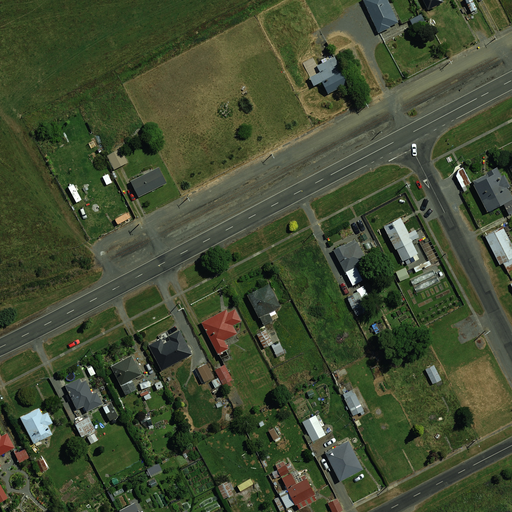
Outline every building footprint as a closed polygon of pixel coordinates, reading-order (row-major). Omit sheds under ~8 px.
[(390,0),(363,0),(380,35),(402,24),(390,0)] [(444,0),(422,0),(429,12),(446,3),(444,0)] [(323,63),(316,66),(319,73),(310,78),(315,89),(324,84),(330,95),(351,85),(337,56),(329,60),(328,56),(321,59),(323,63)] [(123,148),(108,156),(115,172),(131,165),(123,148)] [(119,185),(128,202),(159,186),(150,169),(119,185)] [(511,198),(498,169),(472,181),(489,217),(506,209),(509,215),(511,213),(511,198)] [(400,218),(384,227),(404,264),(421,255),(400,218)] [(511,242),(504,228),(485,239),(501,267),(505,265),(509,271),(511,269),(511,242)] [(360,236),(334,250),(354,287),(368,280),(361,267),(373,261),(360,236)] [(270,283),(247,295),(264,326),(279,318),(275,310),(282,306),(270,283)] [(235,328),(242,325),(234,307),(202,323),(218,358),(230,352),(225,342),(239,336),(235,328)] [(272,345),(277,357),(281,365),(288,362),(284,354),(287,353),(275,325),(255,333),(263,349),(272,345)] [(163,373),(197,355),(183,329),(150,347),(163,373)] [(147,377),(137,356),(112,368),(126,397),(140,391),(136,382),(147,377)] [(210,362),(197,370),(205,384),(218,377),(215,371),(210,362)] [(434,363),(424,368),(434,388),(444,383),(434,363)] [(226,364),(215,371),(218,377),(224,387),(236,381),(226,364)] [(95,394),(87,379),(66,390),(77,411),(84,407),(88,415),(103,406),(108,404),(101,391),(95,394)] [(357,389),(343,395),(354,418),(367,412),(357,389)] [(58,427),(49,412),(43,416),(39,408),(21,418),(37,447),(54,438),(50,431),(58,427)] [(95,433),(97,432),(89,416),(74,423),(82,440),(87,437),(91,445),(99,441),(95,433)] [(317,416),(303,423),(315,446),(329,439),(317,416)] [(0,437),(0,435),(0,469),(3,468),(0,461),(0,458),(13,451),(16,450),(8,433),(0,437)] [(350,441),(325,453),(341,484),(366,472),(350,441)] [(278,481),(282,478),(294,471),(295,471),(287,458),(275,465),(277,470),(273,472),(278,481)] [(288,511),(297,506),(301,511),(321,501),(306,474),(298,478),(294,471),(282,478),(288,489),(279,494),(288,511)] [(228,482),(217,487),(225,503),(236,498),(228,482)] [(3,485),(0,486),(0,505),(10,500),(3,485)] [(338,497),(328,502),(332,511),(342,511),(345,511),(338,497)] [(139,511),(135,503),(120,510),(120,511),(139,511)]
